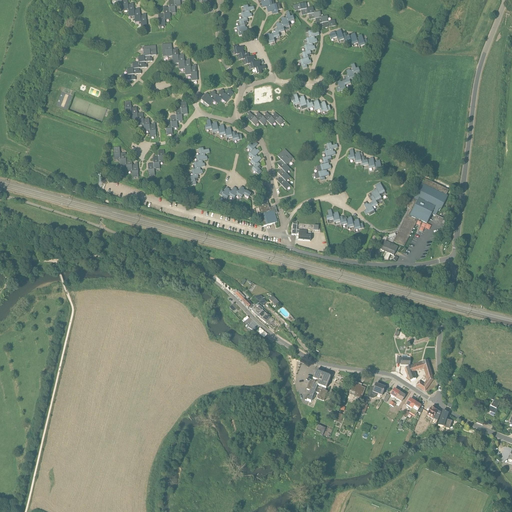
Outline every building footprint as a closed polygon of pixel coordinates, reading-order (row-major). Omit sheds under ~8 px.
[(272,8),(272,6),(270,0),(268,0),(266,1),(267,3),(263,4),(262,5),(263,8),(268,7),(268,9),(272,8)] [(306,3),(293,6),(295,12),(301,10),(305,9),(304,4),(306,3)] [(274,14),(278,13),(276,5),(278,4),(272,6),(272,8),(268,9),(267,10),(268,13),(273,12),(274,14)] [(243,7),(245,12),(246,15),(250,14),(249,11),(254,10),(253,7),(248,8),(247,5),(241,7),(241,8),(243,7)] [(301,10),(302,16),(308,15),(308,14),(313,13),(312,8),(313,8),(313,7),(305,9),(301,10)] [(246,15),(245,12),(239,14),(241,14),(243,19),(243,22),(244,22),(245,22),(246,23),(248,22),(247,18),(252,17),(251,14),(250,14),(246,15)] [(285,23),(288,22),(294,21),(294,23),(295,23),(293,16),(290,17),(289,12),(286,13),(287,18),(284,19),(285,23)] [(308,14),(308,15),(309,20),(315,19),(320,18),(319,12),(320,12),(313,13),(308,14)] [(315,19),(316,24),(322,23),(327,22),(326,17),(327,16),(320,18),(315,19)] [(282,23),(279,24),(281,28),(283,27),(289,26),(290,29),(290,28),(288,22),(285,23),(284,19),(284,17),(281,18),(282,23)] [(241,29),(245,28),(244,22),(243,22),(243,19),(236,21),(239,21),(240,26),(241,29)] [(322,23),(323,26),(321,27),(322,29),(334,26),(333,21),(334,21),(334,20),(327,22),(322,23)] [(285,34),(283,27),(281,28),(279,24),(279,23),(276,24),(277,29),(273,30),(274,32),(275,32),(275,33),(275,34),(278,33),(284,31),(285,34)] [(239,36),(243,35),(242,32),(248,31),(247,27),(245,28),(241,29),(240,26),(234,28),(237,28),(239,36)] [(338,41),(343,39),(346,38),(346,36),(347,36),(346,34),(342,35),(340,30),(337,31),(338,32),(339,36),(336,37),(338,44),(339,43),(338,41)] [(310,38),(311,41),(315,39),(314,37),(319,35),(318,32),(313,34),(312,31),(306,33),(308,33),(310,38)] [(339,36),(338,32),(329,35),(331,42),(332,42),(331,39),(336,37),(339,36)] [(270,39),(269,34),(266,35),(267,40),(265,40),(266,45),(274,42),(275,45),(274,38),(270,39)] [(352,45),(357,43),(360,42),(359,38),(356,39),(355,34),(351,35),(352,36),(353,40),(350,41),(353,47),(352,45)] [(343,39),(345,45),(346,45),(345,43),(350,41),(353,40),(352,36),(349,37),(349,35),(347,36),(346,36),(346,38),(343,39)] [(359,47),(368,44),(366,40),(363,41),(362,36),(358,37),(359,38),(360,42),(357,43),(360,49),(359,47)] [(306,40),(308,45),(309,48),(313,47),(312,44),(317,42),(316,39),(315,39),(311,41),(310,38),(304,40),(306,40)] [(163,56),(166,55),(166,57),(167,57),(167,55),(172,55),(172,50),(171,44),(165,44),(162,45),(163,56)] [(233,56),(239,54),(239,51),(243,50),(244,50),(243,47),(238,48),(237,45),(233,46),(235,55),(233,55),(233,56)] [(304,47),(306,52),(307,55),(309,55),(309,56),(311,55),(310,51),(315,49),(314,46),(313,47),(309,48),(308,45),(302,47),(302,48),(304,47)] [(145,51),(145,56),(150,56),(156,56),(156,48),(156,46),(144,47),(145,51),(143,51),(145,51)] [(302,54),(304,59),(305,62),(309,61),(307,55),(306,52),(299,54),(300,55),(302,54)] [(244,65),(250,64),(250,61),(254,60),(255,59),(254,56),(249,57),(248,53),(246,54),(246,55),(244,56),(245,59),(246,64),(244,65)] [(300,61),(303,69),(307,68),(306,65),(311,63),(310,60),(309,61),(305,62),(304,59),(298,61),(298,62),(300,61)] [(249,70),(256,68),(255,66),(259,65),(260,64),(260,61),(254,62),(254,60),(250,61),(250,64),(252,69),(249,70)] [(351,75),(354,74),(359,72),(360,75),(358,68),(356,69),(354,64),(351,65),(352,70),(350,71),(351,75)] [(255,75),(262,73),(261,71),(266,69),(265,66),(260,67),(259,65),(255,66),(256,68),(257,74),(255,75)] [(349,80),(355,78),(356,80),(354,74),(351,75),(350,71),(349,70),(346,71),(348,76),(344,77),(345,79),(346,79),(346,81),(349,80)] [(133,75),(128,75),(121,76),(122,76),(123,81),(126,81),(126,82),(125,82),(125,85),(132,85),(132,80),(134,80),(133,75)] [(347,92),(345,85),(342,86),(341,82),(340,81),(337,82),(339,87),(336,88),(337,92),(346,90),(347,92)] [(225,94),(222,99),(226,102),(226,103),(233,93),(231,91),(232,90),(230,88),(225,94)] [(210,95),(210,96),(209,95),(209,94),(207,92),(202,98),(206,101),(205,102),(209,106),(214,100),(217,96),(214,94),(215,93),(213,91),(210,95)] [(217,104),(222,99),(225,94),(221,91),(217,96),(214,100),(218,103),(217,104)] [(294,105),(299,104),(302,103),(301,99),(298,99),(297,94),(293,95),(295,101),(292,101),(294,108),(295,108),(294,105)] [(301,107),(306,105),(309,104),(309,103),(310,102),(309,100),(305,101),(304,96),(300,97),(301,99),(302,103),(299,104),(302,110),(301,107)] [(315,111),(321,109),(323,108),(322,104),(319,105),(318,100),(314,101),(315,102),(316,106),(314,107),(316,114),(315,111)] [(308,109),(314,107),(316,106),(315,102),(309,104),(306,105),(309,112),(308,109)] [(322,113),(330,110),(329,106),(326,107),(325,102),(321,103),(322,104),(323,108),(321,109),(323,115),(322,113)] [(246,118),(254,125),(258,121),(254,118),(255,117),(255,118),(249,112),(247,114),(248,115),(246,118)] [(263,125),(266,121),(263,118),(264,117),(263,118),(258,113),(255,117),(254,118),(258,121),(264,126),(263,125)] [(271,125),(275,121),(271,118),(271,117),(267,113),(264,117),(263,118),(266,121),(272,126),(271,125)] [(280,125),(283,121),(275,113),(271,117),(271,118),(275,121),(280,126),(281,126),(280,125)] [(214,129),(213,124),(211,125),(210,120),(206,121),(207,126),(205,126),(206,131),(211,129),(214,129)] [(213,124),(214,129),(211,129),(213,136),(213,133),(218,132),(221,131),(220,127),(218,128),(217,122),(213,123),(213,124)] [(219,136),(225,135),(228,134),(227,130),(224,130),(223,125),(220,126),(220,127),(221,131),(218,132),(220,138),(219,136)] [(226,139),(232,138),(232,137),(235,137),(235,135),(236,134),(235,132),(231,133),(230,128),(227,129),(227,130),(228,134),(225,135),(226,141),(227,141),(226,139)] [(233,142),(242,140),(241,135),(235,137),(232,137),(232,138),(233,144),(234,144),(233,142)] [(252,146),(250,145),(245,150),(247,148),(251,152),(253,154),(256,150),(254,149),(258,145),(255,142),(252,146)] [(327,145),(329,151),(329,153),(333,152),(333,150),(338,148),(337,145),(332,146),(331,144),(324,145),(324,146),(327,145)] [(199,150),(200,155),(201,158),(205,157),(204,154),(210,153),(209,150),(204,151),(203,148),(196,150),(199,150)] [(249,155),(253,159),(255,161),(258,158),(256,156),(260,152),(257,149),(256,150),(253,154),(251,152),(247,157),(249,155)] [(349,161),(354,159),(357,159),(356,155),(354,155),(353,150),(349,151),(350,156),(348,156),(349,163),(349,161)] [(329,153),(329,151),(322,153),(323,158),(326,158),(327,160),(332,159),(332,156),(335,155),(334,152),(333,152),(329,153)] [(277,156),(282,161),(282,160),(285,164),(289,160),(290,161),(282,152),(277,156)] [(355,163),(361,162),(364,161),(364,160),(365,159),(365,157),(360,158),(359,153),(356,153),(356,155),(357,159),(354,159),(356,166),(355,163)] [(199,165),(203,164),(202,161),(207,160),(206,156),(205,157),(201,158),(200,155),(194,157),(196,157),(198,162),(199,165)] [(250,162),(255,166),(257,168),(260,165),(258,163),(262,159),(259,157),(258,158),(255,161),(253,159),(249,164),(250,162)] [(326,158),(323,158),(320,160),(321,165),(324,165),(325,167),(329,166),(328,163),(333,162),(332,159),(327,160),(326,158)] [(369,169),(375,168),(377,167),(376,163),(374,163),(373,158),(370,159),(370,160),(371,165),(368,165),(369,172),(369,169)] [(290,169),(285,164),(282,160),(282,161),(277,165),(281,169),(282,169),(285,172),(289,169),(290,170),(290,169)] [(362,166),(368,165),(371,165),(370,160),(364,161),(361,162),(362,169),(363,169),(362,166)] [(376,172),(384,170),(384,166),(381,166),(380,161),(376,162),(376,163),(377,167),(375,168),(376,175),(376,174),(376,172)] [(194,164),(195,169),(196,169),(196,172),(201,171),(200,168),(205,167),(204,163),(203,164),(199,165),(198,162),(192,164),(194,164)] [(252,169),(259,175),(262,172),(257,168),(259,167),(261,166),(260,165),(257,168),(255,166),(250,171),(251,171),(252,169)] [(325,167),(324,165),(321,165),(318,166),(316,167),(318,173),(322,171),(323,174),(327,173),(328,173),(327,170),(331,169),(330,166),(329,166),(325,167)] [(192,171),(193,176),(194,179),(196,179),(197,180),(199,179),(198,175),(203,174),(202,170),(201,171),(196,172),(196,169),(195,169),(189,171),(192,171)] [(282,169),(281,169),(277,173),(282,177),(285,181),(289,177),(290,178),(285,172),(282,169)] [(322,171),(318,173),(314,174),(316,180),(317,179),(320,179),(321,181),(325,180),(324,177),(329,176),(328,173),(327,173),(323,174),(322,171)] [(192,186),(196,185),(194,179),(193,176),(187,178),(189,178),(192,186)] [(282,177),(279,180),(278,179),(276,180),(285,189),(289,186),(290,187),(290,186),(285,181),(282,177)] [(410,210),(398,232),(393,242),(404,247),(418,220),(427,224),(431,214),(435,216),(439,209),(441,210),(447,197),(446,196),(449,191),(423,178),(420,184),(421,185),(414,198),(413,197),(410,203),(408,201),(405,207),(410,210)] [(377,196),(379,195),(384,192),(386,194),(383,188),(380,190),(378,185),(375,186),(377,191),(375,192),(377,196)] [(233,201),(236,195),(234,194),(236,190),(237,189),(234,187),(231,192),(229,191),(227,194),(229,196),(234,199),(233,201)] [(240,201),(244,195),(241,193),(244,190),(243,190),(244,189),(241,187),(238,191),(236,190),(234,194),(236,195),(241,198),(240,200),(240,201)] [(227,194),(229,191),(230,190),(227,188),(224,192),(221,191),(219,195),(227,199),(225,201),(226,201),(229,196),(227,194)] [(248,200),(249,198),(250,196),(251,197),(252,195),(244,190),(241,193),(244,195),(249,198),(248,200)] [(375,201),(376,201),(381,199),(382,201),(379,195),(377,196),(375,192),(374,191),(371,193),(374,197),(370,199),(371,201),(372,201),(373,202),(375,201)] [(364,211),(366,215),(374,211),(375,214),(375,213),(372,208),(370,209),(368,205),(367,204),(364,205),(366,210),(364,211)] [(261,219),(275,215),(272,207),(269,208),(259,211),(261,219)] [(332,215),(331,210),(327,211),(329,216),(326,217),(328,223),(327,221),(333,219),(336,219),(335,214),(332,215)] [(336,219),(333,219),(335,226),(334,223),(340,222),(340,221),(343,221),(342,219),(344,219),(343,217),(339,218),(338,212),(334,213),(335,214),(336,219)] [(264,227),(265,226),(277,223),(275,215),(261,219),(264,227)] [(349,224),(347,224),(348,231),(349,231),(348,228),(354,227),(356,226),(355,222),(353,222),(351,217),(348,218),(348,219),(349,224)] [(340,221),(340,222),(341,228),(342,228),(341,226),(347,224),(349,224),(348,219),(343,221),(340,221)] [(360,229),(363,228),(362,224),(359,225),(358,220),(355,220),(355,222),(356,226),(354,227),(355,233),(355,230),(360,229)] [(297,230),(297,225),(293,225),(292,235),(296,235),(299,235),(298,240),(310,241),(311,236),(306,236),(307,231),(297,230)] [(381,250),(389,254),(393,256),(398,247),(385,241),(381,250)] [(254,314),(257,317),(261,313),(260,312),(262,309),(243,292),(241,294),(237,290),(236,291),(235,290),(233,292),(242,301),(241,301),(248,308),(249,308),(251,310),(252,309),(253,310),(252,311),(254,314)] [(259,307),(267,305),(266,300),(262,300),(262,297),(257,298),(259,307)] [(234,303),(231,305),(229,307),(233,312),(238,308),(234,303)] [(261,313),(257,317),(261,320),(262,320),(266,324),(266,323),(270,326),(269,327),(274,331),(279,325),(262,309),(260,312),(261,313)] [(401,359),(400,365),(410,366),(410,359),(407,359),(407,356),(402,355),(401,359)] [(406,368),(411,381),(416,379),(415,376),(414,372),(423,369),(429,367),(427,361),(406,368)] [(416,386),(425,391),(433,380),(432,377),(429,367),(423,369),(427,381),(426,381),(424,385),(419,382),(416,386)] [(305,400),(312,403),(313,399),(314,399),(316,393),(319,394),(317,399),(324,401),(327,393),(325,392),(330,379),(330,378),(330,377),(329,377),(329,376),(322,374),(322,373),(320,372),(319,373),(316,371),(312,383),(310,382),(307,391),(310,392),(308,397),(307,396),(305,400)] [(362,384),(353,381),(348,394),(362,399),(365,388),(361,387),(362,384)] [(369,389),(366,397),(371,399),(372,399),(373,399),(374,399),(375,398),(376,397),(377,394),(382,396),(385,388),(376,384),(373,391),(369,389)] [(400,393),(394,389),(391,395),(396,399),(400,393)] [(400,393),(396,399),(401,402),(405,396),(400,393)] [(488,411),(495,414),(497,409),(496,408),(499,401),(495,399),(492,397),(491,400),(494,401),(491,406),(490,406),(488,411)] [(411,408),(415,402),(410,399),(406,405),(411,408)] [(423,408),(421,406),(415,402),(411,408),(412,409),(409,413),(414,416),(417,412),(420,414),(423,408)] [(431,424),(436,425),(440,414),(437,412),(434,410),(434,409),(433,408),(432,409),(431,408),(425,419),(426,420),(428,416),(433,419),(431,424)] [(446,421),(448,414),(443,411),(437,427),(442,428),(442,429),(444,430),(445,429),(449,430),(451,422),(446,421)] [(320,435),(322,436),(325,429),(318,425),(316,431),(320,433),(320,435)]
